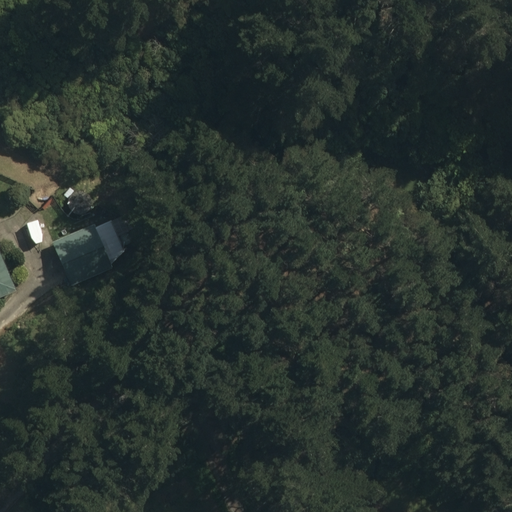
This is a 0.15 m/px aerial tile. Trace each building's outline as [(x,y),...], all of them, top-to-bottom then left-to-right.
[(140,181),(158,192),(168,175),(150,164),(140,181)] [(76,191),(71,195),(69,200),(69,205),(71,210),(75,214),(81,215),(86,214),(90,210),(93,205),(93,200),(91,195),(86,191),(81,190),(76,191)] [(30,216),(10,224),(26,266),(46,258),(30,216)] [(51,243),(69,287),(112,270),(94,226),(51,243)] [(0,296),(15,290),(0,254),(0,296)]
